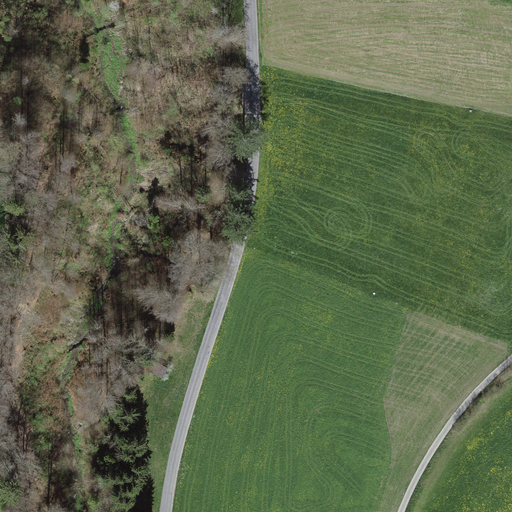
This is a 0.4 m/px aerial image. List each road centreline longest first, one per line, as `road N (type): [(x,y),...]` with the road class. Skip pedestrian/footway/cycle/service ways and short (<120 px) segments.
road 1 (tertiary): [(249,0),(255,120),(246,215),(185,414),(165,511)]
road 2 (unclassified): [(400,511),(455,414),(511,358)]
